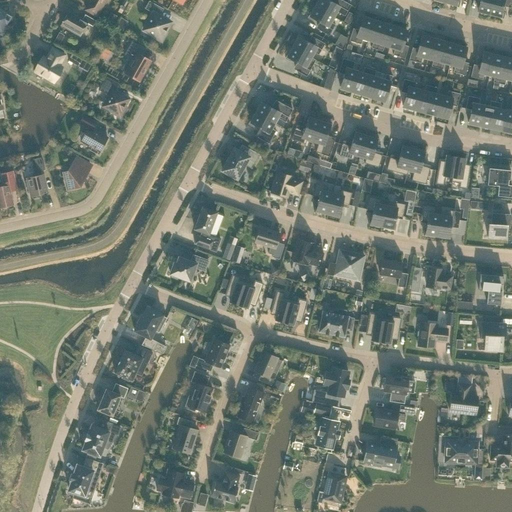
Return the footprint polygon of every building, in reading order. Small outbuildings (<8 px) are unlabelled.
[(91,0),(85,10),(97,17),(106,0),(91,0)] [(317,5),(316,7),(333,17),(336,12),(345,16),(351,5),(341,0),(334,0),(333,3),(327,0),(318,0),(316,4),(317,5)] [(491,14),(494,0),(482,0),(481,7),(480,7),(478,12),(489,15),(489,13),(491,14)] [(511,0),(494,0),(491,14),(494,14),(493,16),(504,18),(505,13),(504,13),(506,4),(511,5),(511,0)] [(163,9),(149,1),(145,9),(153,13),(144,30),(153,36),(152,37),(162,42),(167,33),(166,32),(171,23),(159,16),(163,9)] [(333,17),(316,7),(314,9),(313,9),(308,18),(313,21),(313,20),(321,24),(318,30),(329,36),(335,25),(332,23),(335,18),(333,17)] [(0,33),(1,34),(3,38),(2,34),(10,20),(11,21),(13,16),(6,12),(5,13),(0,10),(0,33)] [(82,20),(68,12),(61,25),(80,36),(87,24),(93,27),(96,21),(85,15),(82,20)] [(110,13),(106,20),(112,23),(116,16),(110,13)] [(362,39),(368,40),(374,21),(363,17),(359,30),(353,29),(349,41),(361,45),(362,39)] [(126,32),(131,21),(124,18),(119,29),(126,32)] [(374,21),(368,40),(373,42),(371,48),(377,50),(385,24),(374,21)] [(384,45),(389,47),(396,28),(385,24),(377,50),(382,52),(384,45)] [(396,28),(389,47),(395,49),(393,55),(404,59),(408,47),(403,45),(407,32),(396,28)] [(294,46),(293,48),(312,58),(315,53),(319,55),(325,44),(314,38),(310,44),(303,39),(303,38),(298,35),(293,45),(294,46)] [(427,61),(428,59),(433,39),(422,36),(418,49),(412,48),(409,60),(420,63),(422,59),(427,61)] [(433,39),(428,59),(433,60),(431,66),(437,68),(444,42),(433,39)] [(132,41),(125,54),(133,59),(130,65),(128,64),(125,64),(123,68),(124,71),(126,72),(125,73),(139,81),(151,62),(142,57),(146,49),(132,41)] [(444,63),(450,65),(455,45),(444,42),(437,68),(443,69),(444,63)] [(455,45),(450,65),(455,66),(453,73),(465,76),(468,63),(462,62),(466,49),(455,45)] [(334,59),(341,62),(345,49),(338,47),(334,59)] [(35,72),(54,83),(62,68),(59,66),(65,55),(52,48),(46,59),(43,57),(40,62),(39,62),(37,63),(36,64),(36,66),(37,67),(35,72)] [(312,58),(293,48),(292,50),(291,49),(285,59),(290,61),(291,60),(299,65),(295,70),(307,77),(316,60),(312,58)] [(489,77),(489,75),(494,55),(483,53),(480,66),(473,65),(471,77),(482,80),(483,75),(489,77)] [(494,55),(489,75),(496,76),(494,83),(500,84),(506,58),(494,55)] [(343,58),(338,73),(344,75),(340,88),(351,91),(357,72),(358,70),(352,69),(354,62),(343,58)] [(511,82),(511,81),(511,59),(506,58),(500,84),(505,85),(506,81),(511,82)] [(357,72),(351,91),(362,95),(370,69),(365,67),(362,74),(357,72)] [(370,69),(362,95),(373,98),(379,79),(374,77),(376,71),(370,69)] [(379,79),(373,98),(384,101),(392,76),(387,74),(385,79),(380,77),(379,79)] [(107,77),(99,90),(109,96),(102,107),(113,113),(113,114),(120,118),(124,110),(123,110),(130,99),(115,91),(119,84),(107,77)] [(404,79),(400,92),(406,93),(403,107),(414,110),(419,90),(414,89),(416,82),(404,79)] [(419,90),(414,110),(425,112),(432,87),(426,85),(425,90),(420,88),(419,90)] [(432,87),(425,112),(436,115),(441,96),(436,95),(438,88),(432,87)] [(441,96),(436,115),(447,118),(451,105),(457,107),(460,94),(448,91),(447,98),(441,96)] [(468,96),(465,109),(471,110),(468,123),(480,126),(484,106),(479,105),(480,99),(468,96)] [(262,101),(256,110),(257,111),(256,113),(276,124),(279,119),(285,122),(292,110),(278,102),(274,109),(266,105),(266,104),(262,101)] [(484,106),(480,126),(491,128),(496,102),(491,101),(489,108),(484,106)] [(496,102),(491,128),(502,131),(506,111),(501,110),(502,103),(496,102)] [(506,111),(502,131),(511,132),(511,110),(507,109),(506,111)] [(255,115),(254,115),(249,124),(254,127),(254,126),(262,130),(258,138),(269,144),(276,131),(273,129),(276,124),(256,113),(255,115)] [(98,155),(108,138),(92,130),(96,123),(84,116),(80,123),(88,128),(81,141),(90,146),(89,149),(98,155)] [(295,128),(291,140),(305,144),(306,141),(312,143),(319,122),(317,121),(317,120),(307,116),(305,122),(307,122),(304,131),(295,128)] [(319,122),(312,143),(318,145),(315,152),(329,157),(334,141),(326,138),(329,130),(331,130),(332,125),(322,121),(322,123),(319,122)] [(342,143),(339,156),(353,160),(354,156),(360,158),(366,137),(364,136),(364,135),(354,132),(352,137),(353,137),(351,146),(342,143)] [(366,137),(360,158),(365,160),(364,163),(378,168),(382,155),(374,153),(376,144),(377,145),(379,139),(369,136),(368,137),(366,137)] [(258,138),(255,144),(271,153),(273,151),(269,149),(271,145),(269,144),(258,138)] [(238,152),(234,150),(223,171),(237,179),(245,164),(252,168),(260,155),(242,145),(238,152)] [(390,158),(386,170),(406,175),(407,171),(413,150),(411,149),(411,148),(401,145),(399,151),(400,151),(398,160),(390,158)] [(413,150),(407,171),(413,173),(411,180),(425,184),(430,168),(421,166),(424,157),(425,158),(426,152),(416,149),(416,151),(413,150)] [(265,153),(261,160),(267,164),(271,157),(265,153)] [(440,160),(436,184),(443,185),(445,176),(452,178),(456,157),(447,156),(446,161),(440,160)] [(80,187),(86,176),(84,175),(90,164),(76,157),(66,176),(64,176),(67,190),(80,187)] [(452,178),(452,181),(460,183),(459,187),(466,189),(470,165),(464,164),(465,159),(456,157),(452,178)] [(26,187),(29,187),(31,197),(33,196),(33,198),(40,197),(40,195),(43,194),(42,192),(47,191),(44,177),(42,177),(41,171),(45,170),(41,158),(32,160),(35,177),(27,178),(27,181),(24,181),(26,187)] [(312,166),(305,164),(303,172),(309,174),(312,166)] [(497,196),(511,197),(511,186),(511,185),(508,185),(508,180),(510,180),(511,170),(489,168),(487,185),(498,186),(497,196)] [(0,208),(13,205),(9,188),(15,186),(12,172),(1,174),(4,186),(0,187),(0,208)] [(278,172),(271,193),(287,198),(288,192),(297,195),(301,182),(292,179),(293,177),(278,172)] [(369,178),(382,181),(383,175),(370,173),(369,178)] [(316,184),(312,196),(319,198),(317,206),(315,206),(314,211),(324,214),(325,213),(327,213),(332,194),(326,193),(328,187),(316,184)] [(332,194),(327,213),(330,214),(329,215),(340,218),(341,213),(340,212),(342,204),(349,205),(352,193),(340,190),(339,194),(333,192),(332,194)] [(368,197),(366,209),(373,211),(371,220),(369,219),(368,225),(379,227),(379,226),(382,226),(386,206),(380,205),(381,200),(368,197)] [(386,206),(382,226),(384,227),(384,228),(394,230),(395,225),(394,224),(396,216),(403,217),(405,205),(387,201),(386,206)] [(478,201),(471,201),(470,208),(478,209),(478,201)] [(422,206),(420,220),(427,221),(426,230),(424,230),(423,235),(434,237),(434,235),(437,236),(440,214),(434,213),(435,207),(422,206)] [(197,236),(195,244),(209,249),(212,241),(206,239),(208,234),(209,234),(216,213),(202,208),(199,216),(198,217),(199,217),(198,220),(197,220),(197,221),(198,221),(194,229),(202,232),(200,237),(197,236)] [(440,214),(437,236),(439,236),(439,238),(450,239),(451,233),(449,233),(451,224),(458,226),(460,212),(447,210),(446,215),(440,214)] [(509,222),(510,215),(492,214),(491,225),(488,225),(487,238),(505,239),(506,222),(509,222)] [(260,228),(255,242),(275,249),(272,257),(279,259),(284,245),(277,243),(280,234),(260,228)] [(320,267),(324,254),(311,250),(313,244),(299,240),(293,262),(307,265),(308,264),(320,267)] [(226,245),(221,257),(229,260),(234,248),(226,245)] [(358,281),(364,256),(353,254),(353,256),(347,255),(347,252),(340,251),(336,265),(330,264),(328,274),(358,281)] [(234,254),(231,261),(239,263),(241,257),(234,254)] [(204,271),(208,261),(193,255),(191,262),(179,258),(176,264),(174,263),(173,266),(171,265),(169,271),(171,272),(170,274),(173,275),(172,277),(177,279),(178,276),(190,281),(195,267),(204,271)] [(382,260),(380,274),(399,278),(397,287),(405,288),(407,274),(400,273),(402,263),(382,260)] [(299,272),(303,281),(310,277),(306,268),(299,272)] [(442,270),(429,268),(426,287),(439,289),(439,288),(450,289),(452,277),(445,276),(445,277),(441,277),(442,270)] [(503,285),(503,277),(480,274),(478,290),(488,291),(487,304),(501,305),(502,292),(499,291),(500,284),(503,285)] [(230,303),(238,306),(246,283),(239,280),(240,278),(233,275),(226,295),(232,297),(230,303)] [(246,283),(238,306),(247,308),(248,303),(255,305),(262,284),(255,281),(254,285),(246,283)] [(355,287),(354,295),(361,296),(363,289),(355,287)] [(285,324),(289,305),(282,303),(283,296),(276,294),(271,315),(277,317),(275,322),(285,324)] [(297,307),(289,305),(285,324),(294,326),(295,321),(301,322),(306,301),(299,299),(297,307)] [(134,331),(150,339),(154,331),(159,333),(166,318),(162,316),(162,315),(147,307),(142,315),(141,315),(138,322),(138,323),(134,331)] [(338,310),(337,315),(323,312),(319,332),(344,337),(346,329),(351,330),(354,319),(348,318),(348,317),(345,317),(346,311),(338,310)] [(370,313),(366,334),(373,335),(372,341),(380,342),(385,318),(377,317),(377,315),(370,313)] [(385,318),(380,342),(389,344),(390,338),(397,339),(400,318),(393,317),(392,319),(385,318)] [(437,324),(420,322),(418,346),(434,348),(435,340),(439,340),(439,341),(446,342),(447,329),(436,328),(437,324)] [(481,323),(481,341),(485,341),(484,350),(501,351),(502,338),(505,338),(505,324),(481,323)] [(210,374),(213,367),(220,370),(229,348),(214,341),(204,363),(198,360),(195,367),(210,374)] [(159,343),(156,349),(162,352),(165,346),(159,343)] [(139,346),(135,355),(125,350),(114,372),(123,376),(122,378),(128,381),(129,379),(131,380),(140,360),(146,363),(151,352),(139,346)] [(278,358),(263,352),(254,371),(261,374),(258,380),(271,386),(276,375),(271,373),(278,358)] [(326,374),(324,383),(330,385),(328,393),(343,397),(345,389),(348,389),(349,380),(347,380),(348,372),(334,369),(332,375),(326,374)] [(209,377),(194,371),(190,383),(195,385),(191,396),(188,395),(184,408),(196,413),(197,410),(203,412),(207,402),(208,403),(210,396),(209,396),(212,388),(206,386),(209,377)] [(387,376),(384,391),(391,393),(389,401),(404,404),(406,392),(413,393),(415,382),(408,381),(408,379),(387,376)] [(276,380),(273,388),(282,392),(285,384),(276,380)] [(455,391),(456,384),(448,383),(447,389),(447,390),(455,391)] [(98,410),(112,416),(120,396),(123,398),(127,389),(115,384),(112,392),(106,390),(103,397),(102,397),(100,402),(101,402),(98,410)] [(470,385),(457,384),(456,395),(451,394),(449,412),(475,415),(477,397),(468,396),(469,392),(470,392),(470,385)] [(138,389),(131,387),(127,396),(135,399),(138,389)] [(264,393),(248,387),(237,416),(252,422),(264,393)] [(303,402),(300,412),(312,415),(315,405),(303,402)] [(330,408),(317,404),(315,412),(328,416),(330,408)] [(376,409),(374,425),(395,428),(397,419),(404,420),(405,415),(398,413),(376,409)] [(179,416),(177,423),(181,424),(173,445),(189,451),(197,429),(191,427),(194,421),(179,416)] [(332,447),(338,422),(322,418),(316,443),(332,447)] [(83,450),(99,456),(108,431),(117,434),(120,426),(99,419),(96,427),(91,425),(88,434),(87,434),(84,441),(86,442),(83,450)] [(239,458),(246,437),(256,440),(258,433),(244,428),(242,435),(231,432),(224,453),(239,458)] [(511,434),(503,434),(502,447),(490,446),(490,460),(499,461),(499,464),(506,465),(506,461),(511,461),(511,434)] [(380,442),(368,440),(364,459),(373,461),(373,463),(381,465),(382,463),(397,466),(400,455),(395,454),(397,446),(396,446),(398,439),(382,435),(380,442)] [(476,449),(476,443),(446,442),(445,463),(482,465),(483,449),(476,449)] [(73,497),(89,502),(102,464),(86,459),(83,468),(77,466),(74,475),(73,475),(71,481),(72,481),(69,490),(75,493),(73,497)] [(284,462),(282,468),(291,471),(293,464),(284,462)] [(114,468),(107,465),(105,471),(112,474),(114,468)] [(190,498),(193,483),(182,481),(184,474),(168,470),(165,480),(160,478),(157,490),(163,491),(162,494),(178,498),(179,495),(190,498)] [(222,484),(215,482),(211,496),(234,502),(238,488),(235,488),(239,476),(225,472),(222,481),(223,481),(222,484)] [(248,474),(244,489),(252,490),(256,476),(248,474)] [(316,502),(323,504),(324,498),(339,501),(345,478),(329,474),(325,493),(319,491),(316,502)] [(203,493),(200,505),(208,507),(211,496),(203,493)] [(182,504),(179,511),(191,511),(193,503),(183,500),(182,504)]
